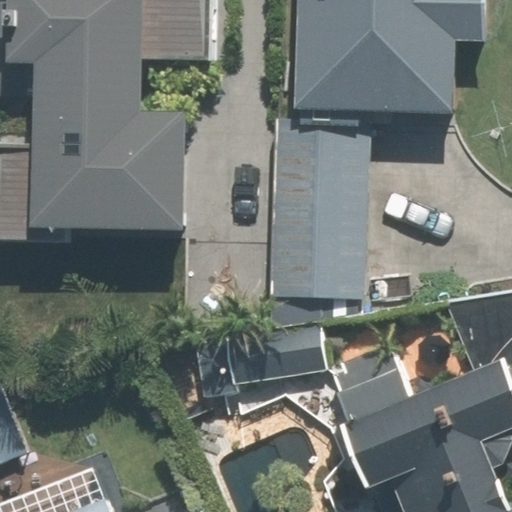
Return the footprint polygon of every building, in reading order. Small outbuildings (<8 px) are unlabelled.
[(0,0),(0,99),(46,100),(43,228),(196,231),(198,112),(156,111),(158,0),(0,0)] [(309,0),(307,112),(464,115),(466,40),(496,41),(497,0),(309,0)] [(282,293),(372,296),(379,134),(289,131),(282,293)] [(243,384),(331,371),(325,329),(236,342),(243,384)] [(511,511),(511,473),(499,444),(511,438),(511,363),(427,400),(402,341),(336,369),(397,511),(511,511)] [(0,467),(33,455),(3,381),(0,382),(0,467)] [(75,511),(121,511),(116,497),(75,511)]
